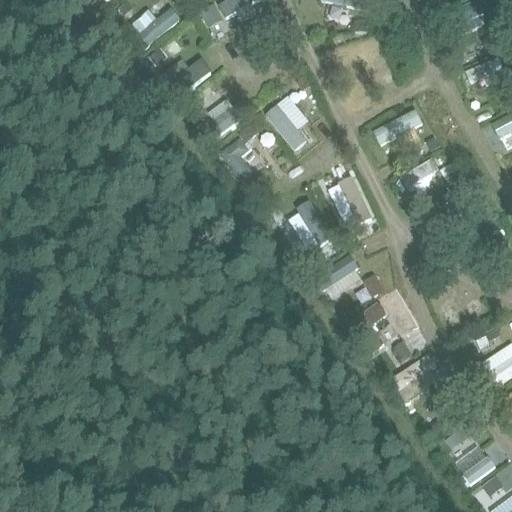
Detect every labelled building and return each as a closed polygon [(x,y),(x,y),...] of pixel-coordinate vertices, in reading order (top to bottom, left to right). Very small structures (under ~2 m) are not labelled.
[(204,49),(169,72),(180,89),(215,66),(204,49)] [(348,81),(348,93),(367,93),(367,81),(348,81)] [(225,93),(204,104),(215,125),(236,114),(225,93)] [(280,94),(261,108),(292,148),(310,135),(280,94)] [(370,123),(381,147),(409,135),(405,126),(421,119),(414,103),(370,123)] [(240,179),(260,169),(242,133),(222,143),(240,179)] [(437,158),(450,153),(444,141),(432,147),(437,158)] [(431,152),(397,169),(408,192),(442,174),(431,152)] [(344,221),(369,212),(352,170),(327,180),(344,221)] [(297,198),(300,206),(292,209),(305,245),(328,237),(313,192),(297,198)] [(349,250),(319,266),(331,288),(361,273),(349,250)] [(363,297),(385,284),(377,269),(355,282),(363,297)] [(386,337),(376,320),(387,314),(377,296),(351,311),(372,346),(386,337)] [(473,333),(478,345),(490,340),(485,328),(473,333)] [(491,380),(511,371),(511,338),(479,352),(491,380)] [(400,387),(440,368),(431,349),(391,368),(400,387)] [(468,476),(501,462),(494,446),(485,450),(479,435),(455,446),(468,476)]
